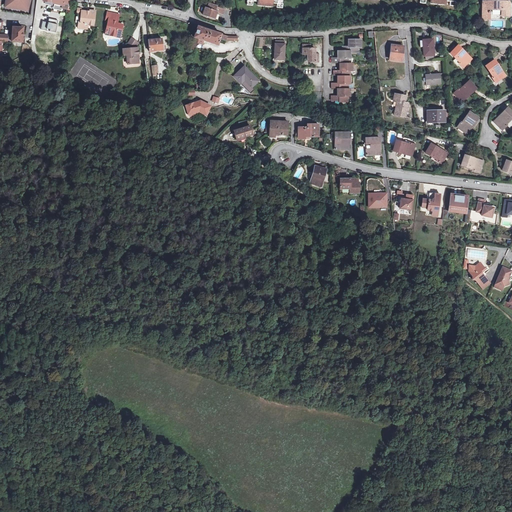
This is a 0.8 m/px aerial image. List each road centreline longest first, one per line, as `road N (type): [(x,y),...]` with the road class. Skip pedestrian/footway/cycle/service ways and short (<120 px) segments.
road 1 (track): [(511,321),(409,243),(176,126),(157,110),(149,64)]
road 2 (residential): [(511,188),(366,169),(300,151)]
